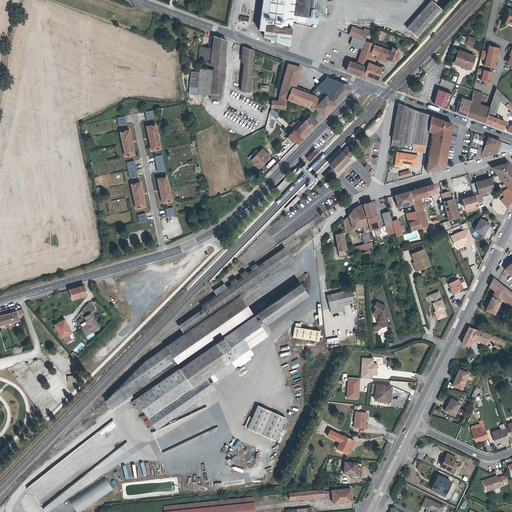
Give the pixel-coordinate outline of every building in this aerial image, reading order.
[(262,0),(258,29),(265,30),(290,34),(292,21),(293,15),(318,18),(323,19),(325,0),(262,0)] [(442,9),(434,1),(409,30),(418,38),(442,9)] [(506,24),(507,23),(508,21),(511,22),(511,10),(507,9),(501,22),(506,24)] [(293,15),(292,21),(317,24),(318,18),(293,15)] [(362,34),(363,31),(352,27),(349,35),(353,36),(364,40),(366,35),(362,34)] [(288,46),(290,34),(265,30),(264,37),(288,46)] [(214,36),(212,46),(225,48),(226,41),(220,38),(214,36)] [(362,49),(365,41),(364,40),(353,36),(350,44),(362,49)] [(475,39),(468,37),(466,44),(474,46),(475,39)] [(188,42),(181,40),(179,45),(186,48),(188,42)] [(373,44),(367,41),(358,65),(356,64),(350,61),(346,71),(362,76),(373,44)] [(358,65),(367,41),(365,41),(362,49),(356,64),(358,65)] [(375,41),(374,45),(380,47),(377,55),(394,62),(399,50),(375,41)] [(242,52),(241,62),(244,62),(241,91),(249,92),(253,51),(232,43),(231,47),(242,52)] [(375,65),(375,64),(374,64),(374,65),(369,63),(372,57),(371,56),(372,53),(375,54),(377,55),(380,47),(374,45),(363,74),(377,80),(382,68),(375,65)] [(212,46),(212,49),(211,55),(224,57),(225,48),(212,46)] [(482,51),(481,55),(495,58),(496,54),(499,55),(500,49),(487,46),(486,52),(482,51)] [(213,66),(213,70),(210,95),(210,98),(219,99),(222,72),(226,72),(227,68),(223,68),(224,57),(211,55),(212,49),(201,47),(200,47),(198,58),(210,60),(210,65),(213,66)] [(458,51),(454,61),(463,64),(463,66),(470,69),(474,56),(458,51)] [(495,58),(481,55),(480,59),(484,60),(483,66),(495,69),(497,62),(494,62),(495,58)] [(332,95),(342,84),(326,78),(316,88),(317,89),(311,95),(304,92),(304,90),(295,87),(300,68),(288,65),(282,85),(278,101),(273,101),(271,107),(285,109),(287,99),(307,107),(311,111),(315,107),(320,102),(325,97),(328,99),(332,95)] [(189,93),(210,95),(213,70),(199,68),(199,72),(191,71),(189,93)] [(477,69),(476,73),(481,74),(479,80),(484,81),(483,85),(489,86),(492,72),(477,69)] [(345,85),(342,84),(332,95),(338,101),(349,89),(345,85)] [(498,104),(500,100),(502,95),(496,89),(493,97),(491,102),(498,104)] [(451,95),(438,90),(434,104),(446,108),(451,95)] [(465,116),(484,122),(488,109),(478,106),(482,94),(473,90),(470,101),(465,116)] [(338,101),(332,95),(328,99),(334,105),(338,101)] [(324,116),(334,105),(328,99),(325,97),(320,102),(315,107),(324,116)] [(470,101),(462,98),(457,113),(465,116),(470,101)] [(511,104),(506,99),(503,103),(505,105),(511,112),(511,113),(511,114),(511,116),(511,117),(511,124),(508,127),(507,131),(511,132),(511,104)] [(494,115),(498,104),(491,102),(488,109),(484,122),(502,129),(505,122),(500,120),(501,118),(494,115)] [(411,146),(413,147),(414,143),(425,145),(427,137),(430,116),(399,104),(392,140),(400,141),(400,144),(411,146)] [(147,120),(154,118),(152,111),(145,112),(147,120)] [(310,115),(308,117),(306,120),(305,119),(303,118),(300,122),(296,125),(299,127),(295,131),(302,138),(317,122),(310,115)] [(118,126),(126,124),(124,116),(117,118),(118,126)] [(431,116),(430,116),(427,137),(425,145),(425,152),(424,154),(424,159),(423,164),(427,164),(427,169),(431,170),(432,171),(444,168),(447,156),(445,155),(446,150),(447,151),(447,148),(446,148),(447,144),(448,144),(449,140),(450,137),(452,124),(446,122),(434,117),(434,119),(431,118),(431,116)] [(294,130),(295,131),(299,127),(296,125),(294,123),(293,122),(290,126),(294,130)] [(151,151),(160,149),(155,124),(146,126),(151,151)] [(125,156),(134,154),(129,130),(120,132),(125,156)] [(297,143),(302,138),(295,131),(294,130),(287,138),(292,143),(294,140),(297,143)] [(475,159),(482,157),(495,153),(497,150),(500,142),(485,136),(484,136),(479,150),(476,149),(474,157),(475,159)] [(425,145),(414,143),(413,147),(413,150),(425,152),(425,145)] [(511,149),(511,147),(511,146),(503,143),(500,152),(511,149)] [(327,162),(330,165),(346,148),(344,145),(327,162)] [(330,165),(336,171),(342,165),(345,161),(351,155),(353,154),(346,148),(330,165)] [(259,153),(251,161),(258,168),(267,159),(270,156),(263,149),(259,153)] [(248,158),(251,161),(259,153),(256,150),(248,158)] [(409,165),(410,166),(412,156),(402,154),(402,155),(396,153),(395,161),(396,163),(401,164),(402,164),(402,163),(405,164),(404,164),(409,165)] [(158,172),(165,171),(162,155),(154,156),(158,172)] [(130,178),(137,176),(134,161),(126,162),(130,178)] [(510,178),(511,180),(511,168),(507,163),(490,168),(504,183),(510,178)] [(326,178),(331,173),(333,171),(332,169),(329,172),(325,176),(326,178)] [(162,203),(171,201),(166,177),(157,178),(162,203)] [(253,178),(248,183),(253,188),(258,183),(253,178)] [(470,184),(474,196),(480,194),(487,192),(493,190),(492,187),(490,179),(490,178),(470,184)] [(507,187),(505,189),(499,194),(501,196),(502,195),(504,196),(500,200),(506,207),(510,204),(511,200),(511,180),(510,178),(504,183),(507,187)] [(284,179),(276,188),(279,191),(287,182),(284,179)] [(136,208),(145,206),(140,182),(131,184),(136,208)] [(425,186),(428,195),(436,193),(434,184),(425,186)] [(412,200),(419,198),(428,195),(425,186),(409,191),(412,200)] [(398,207),(404,205),(413,203),(412,200),(409,191),(395,195),(398,207)] [(441,194),(443,202),(451,199),(449,192),(441,194)] [(465,209),(469,208),(477,206),(476,203),(482,201),(481,197),(480,194),(474,196),(462,200),(465,209)] [(300,198),(297,195),(284,208),(287,211),(300,198)] [(415,211),(417,218),(425,216),(421,201),(420,201),(419,198),(412,200),(413,203),(414,207),(415,211)] [(336,210),(341,206),(335,199),(330,202),(336,210)] [(456,218),(451,199),(443,202),(448,220),(456,218)] [(367,218),(376,216),(372,202),(363,204),(364,207),(365,210),(363,210),(365,215),(366,215),(367,216),(367,218)] [(353,209),(348,215),(362,211),(360,205),(353,209)] [(165,209),(167,217),(174,215),(172,207),(165,209)] [(362,211),(348,215),(349,215),(352,228),(353,228),(362,226),(364,233),(361,233),(364,244),(370,242),(364,219),(362,211)] [(415,211),(407,214),(411,230),(420,227),(417,218),(415,211)] [(385,226),(392,224),(392,223),(389,212),(382,214),(385,226)] [(137,215),(139,223),(146,221),(145,213),(137,215)] [(355,234),(353,228),(352,228),(349,215),(343,221),(346,236),(355,234)] [(380,227),(376,216),(367,218),(370,230),(380,227)] [(427,225),(425,216),(417,218),(420,227),(427,225)] [(485,230),(489,223),(480,218),(474,230),(482,234),(485,230)] [(394,232),(395,235),(401,234),(397,221),(392,223),(392,224),(394,232)] [(468,242),(470,245),(474,243),(468,229),(451,236),(454,246),(457,247),(460,245),(461,243),(463,242),(464,243),(468,242)] [(131,245),(139,241),(137,236),(142,233),(141,230),(127,237),(131,245)] [(338,253),(346,252),(343,234),(335,235),(338,253)] [(371,243),(370,242),(364,244),(354,247),(356,253),(372,249),(371,243)] [(308,296),(300,285),(255,314),(243,299),(295,262),(292,258),(290,256),(283,247),(200,306),(202,309),(178,326),(184,334),(165,347),(143,363),(104,397),(110,409),(133,398),(135,400),(137,402),(145,414),(147,417),(148,419),(152,423),(156,430),(213,389),(206,379),(231,362),(250,349),(269,336),(263,328),(308,296)] [(424,250),(412,255),(415,262),(417,262),(420,270),(430,266),(424,250)] [(489,286),(495,291),(511,304),(511,293),(493,278),(489,286)] [(464,282),(460,284),(458,279),(449,284),(453,292),(462,288),(463,290),(467,288),(464,282)] [(66,290),(69,300),(71,299),(71,298),(86,293),(84,285),(66,290)] [(354,302),(351,289),(326,296),(331,314),(344,310),(342,305),(354,302)] [(438,291),(430,295),(434,305),(433,306),(435,311),(438,319),(446,316),(443,308),(444,308),(441,299),(438,291)] [(511,304),(495,291),(492,297),(500,301),(511,308),(511,307),(511,304)] [(498,305),(500,301),(492,297),(486,309),(494,313),(496,309),(498,305)] [(386,317),(388,316),(385,307),(376,302),(374,307),(376,308),(373,313),(377,315),(378,314),(380,315),(378,318),(379,319),(380,321),(377,322),(378,326),(382,328),(386,327),(388,322),(387,320),(387,318),(386,317)] [(4,315),(7,323),(8,328),(14,327),(13,322),(19,320),(18,317),(16,312),(4,315)] [(85,318),(87,321),(89,324),(86,325),(82,328),(86,336),(99,328),(91,314),(85,318)] [(61,337),(71,332),(64,320),(54,325),(61,337)] [(318,341),(319,331),(295,327),(293,337),(318,341)] [(473,338),(487,343),(488,341),(495,343),(495,342),(502,345),(504,340),(497,338),(497,337),(484,333),(469,327),(462,342),(468,346),(473,338)] [(254,355),(250,349),(231,362),(235,368),(254,355)] [(376,374),(377,369),(372,368),(372,364),(373,359),(362,358),(361,377),(371,378),(371,374),(376,374)] [(459,370),(456,378),(457,378),(454,386),(462,389),(468,373),(459,370)] [(380,400),(387,401),(388,390),(390,390),(391,386),(376,384),(376,389),(375,397),(380,398),(380,400)] [(451,399),(447,406),(448,407),(446,411),(454,415),(460,404),(451,399)] [(276,441),(285,417),(256,406),(247,429),(276,441)] [(366,418),(366,413),(355,412),(354,427),(367,428),(367,425),(364,424),(365,418),(366,418)] [(192,413),(158,430),(160,434),(194,418),(192,413)] [(482,427),(479,429),(473,431),(471,431),(475,441),(478,440),(479,441),(488,438),(484,427),(482,420),(479,421),(480,425),(481,424),(482,427)] [(508,439),(507,437),(505,431),(502,432),(501,429),(492,432),(495,443),(499,441),(500,442),(508,439)] [(340,440),(339,442),(336,448),(346,453),(349,448),(350,448),(354,441),(343,435),(342,436),(338,434),(330,430),(327,436),(334,440),(336,438),(340,440)] [(453,472),(457,464),(454,462),(456,458),(447,454),(441,466),(453,472)] [(357,468),(357,463),(345,462),(343,473),(351,474),(350,477),(359,478),(360,468),(357,468)] [(58,464),(33,482),(37,488),(50,478),(50,479),(62,470),(58,464)] [(450,482),(437,475),(431,489),(432,489),(444,495),(450,482)] [(482,481),(485,491),(508,483),(505,475),(497,478),(496,476),(482,481)] [(76,511),(80,511),(115,491),(106,478),(69,501),(76,511)] [(23,491),(26,495),(24,497),(38,511),(43,506),(26,489),(23,491)] [(289,500),(323,496),(323,489),(289,493),(289,500)] [(333,504),(349,502),(348,495),(351,494),(350,489),(332,490),(333,504)] [(232,499),(164,506),(164,511),(254,511),(253,497),(232,499)] [(430,511),(440,511),(443,506),(425,498),(422,505),(432,510),(430,511)]
